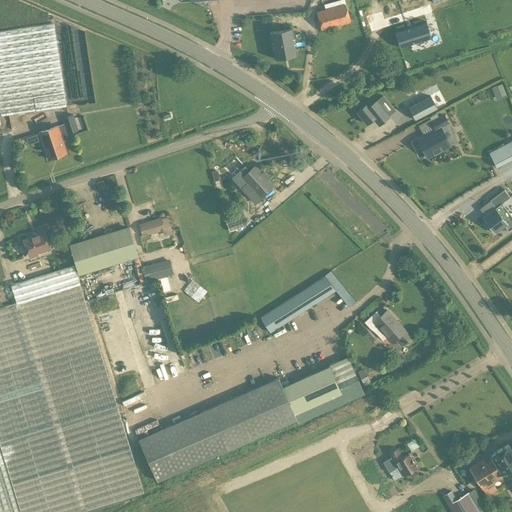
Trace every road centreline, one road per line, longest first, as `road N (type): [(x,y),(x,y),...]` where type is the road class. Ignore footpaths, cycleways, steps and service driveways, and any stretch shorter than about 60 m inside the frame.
road 1 (secondary): [(511,355),(394,202),(276,101)]
road 2 (unclassified): [(0,206),(245,123),(276,101)]
road 3 (secondary): [(276,101),(193,50),(83,0)]
